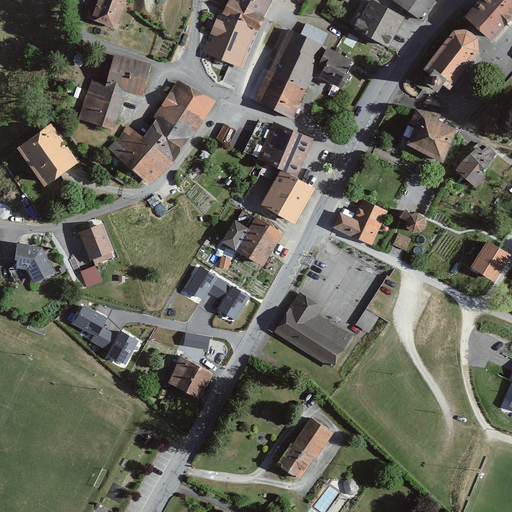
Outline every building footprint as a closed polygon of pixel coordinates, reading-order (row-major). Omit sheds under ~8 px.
[(111,29),(119,0),(121,0),(126,1),(126,0),(92,0),(86,21),(111,29)] [(231,0),(221,0),(219,6),(254,24),(259,15),(231,0)] [(231,0),(259,15),(268,0),(231,0)] [(386,46),(402,17),(369,0),(363,0),(350,27),(386,46)] [(387,0),(419,22),(434,0),(387,0)] [(484,41),(511,11),(511,0),(469,0),(456,14),(484,41)] [(251,30),(254,24),(219,6),(216,4),(202,34),(206,36),(200,51),(240,69),(254,32),(251,30)] [(449,87),(480,48),(478,36),(467,27),(454,28),(424,66),(429,70),(425,75),(438,85),(442,80),(449,87)] [(285,28),(268,65),(306,82),(323,46),(285,28)] [(333,88),(348,60),(328,49),(313,76),(333,88)] [(109,132),(123,92),(136,95),(142,63),(103,56),(98,83),(88,79),(73,119),(109,132)] [(268,65),(251,102),(289,119),(306,82),(268,65)] [(174,79),(149,115),(186,138),(212,101),(174,79)] [(439,118),(442,112),(418,101),(408,121),(412,123),(403,144),(441,161),(457,127),(439,118)] [(149,115),(134,137),(168,165),(186,138),(149,115)] [(291,177),(308,137),(269,121),(250,157),(291,177)] [(20,145),(45,181),(74,161),(50,125),(20,145)] [(143,188),(168,165),(134,137),(121,125),(100,146),(143,188)] [(501,157),(478,137),(450,169),(473,189),(501,157)] [(311,188),(262,165),(257,174),(268,180),(254,205),(288,225),(311,188)] [(354,239),(355,238),(369,246),(388,213),(362,198),(350,218),(335,211),(327,227),(354,239)] [(407,226),(413,230),(421,229),(426,223),(425,215),(418,210),(411,212),(406,207),(400,215),(406,218),(407,226)] [(241,227),(230,220),(216,241),(230,250),(230,249),(257,266),(278,233),(249,214),(241,227)] [(115,250),(104,222),(80,231),(90,258),(94,257),(96,263),(114,256),(112,251),(115,250)] [(398,233),(395,243),(407,247),(410,237),(398,233)] [(491,280),(508,254),(483,238),(466,264),(491,280)] [(53,273),(39,247),(12,243),(8,267),(24,269),(32,284),(53,273)] [(97,263),(81,269),(87,286),(103,280),(97,263)] [(218,277),(201,267),(187,290),(204,300),(209,292),(218,277)] [(232,286),(218,277),(209,292),(223,301),(232,286)] [(249,297),(232,286),(223,301),(218,309),(235,320),(249,297)] [(350,334),(317,313),(322,306),(296,290),(270,330),(330,366),(350,334)] [(107,319),(83,306),(74,324),(98,337),(107,319)] [(357,323),(369,331),(380,315),(367,307),(357,323)] [(184,343),(208,348),(211,335),(187,329),(184,343)] [(136,340),(121,332),(110,353),(125,361),(136,340)] [(195,399),(210,371),(178,353),(163,381),(195,399)] [(166,399),(170,392),(159,386),(155,394),(166,399)] [(314,459),(331,431),(305,415),(288,442),(286,440),(271,465),(296,480),(311,457),(314,459)]
